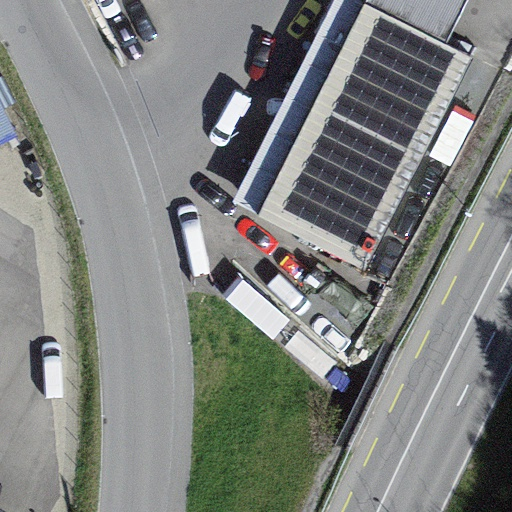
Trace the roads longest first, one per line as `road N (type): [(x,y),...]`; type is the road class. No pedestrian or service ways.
road 1 (tertiary): [(14,0),(115,216),(138,366),(136,511)]
road 2 (primary): [(511,244),(384,511)]
